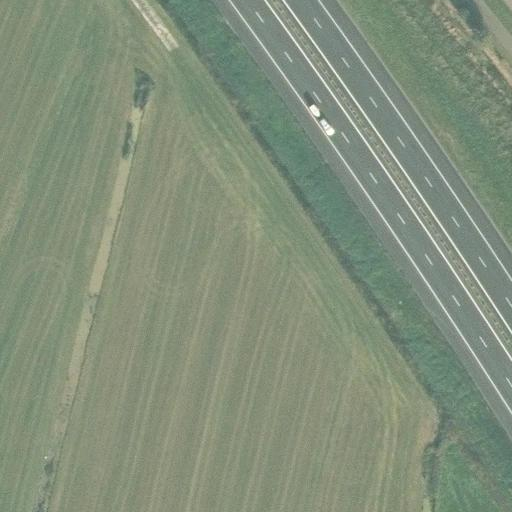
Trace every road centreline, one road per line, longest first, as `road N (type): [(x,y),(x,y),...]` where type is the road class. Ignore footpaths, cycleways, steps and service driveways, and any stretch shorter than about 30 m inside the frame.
road 1 (motorway): [(241,0),(511,394)]
road 2 (motorway): [(511,287),(312,0)]
